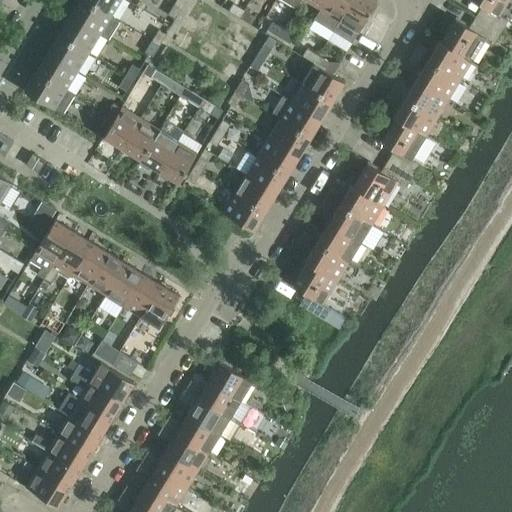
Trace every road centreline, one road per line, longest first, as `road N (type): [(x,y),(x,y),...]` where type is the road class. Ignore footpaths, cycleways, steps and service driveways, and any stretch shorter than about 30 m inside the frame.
road 1 (residential): [(408,8),(262,251),(223,275),(82,511)]
road 2 (unclassified): [(324,511),(370,424),(511,200)]
